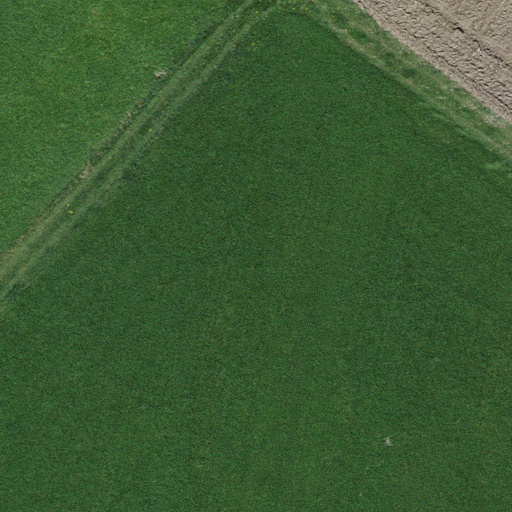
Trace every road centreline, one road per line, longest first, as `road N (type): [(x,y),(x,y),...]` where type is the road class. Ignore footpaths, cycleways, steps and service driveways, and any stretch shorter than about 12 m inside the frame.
road 1 (track): [(0,286),(259,0)]
road 2 (track): [(316,0),(511,138)]
